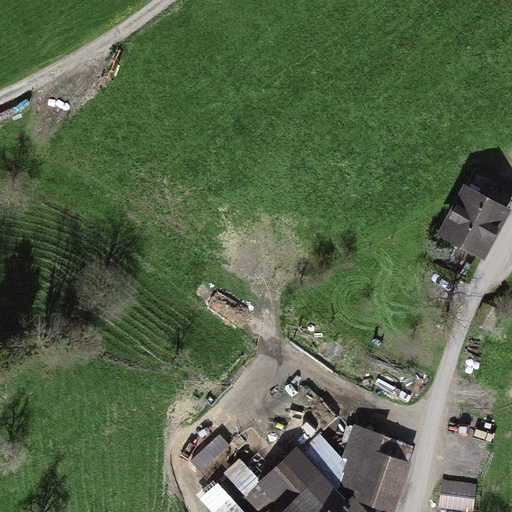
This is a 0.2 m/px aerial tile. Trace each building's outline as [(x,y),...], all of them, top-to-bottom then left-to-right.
[(483,255),(509,204),(463,181),(438,232),(483,255)] [(440,473),(444,473),(439,502),(475,509),(491,417),(452,410),(440,473)] [(402,436),(349,416),(331,463),(384,483),(402,436)] [(367,511),(306,436),(229,497),(241,511),(367,511)] [(241,511),(229,497),(211,511),(241,511)]
